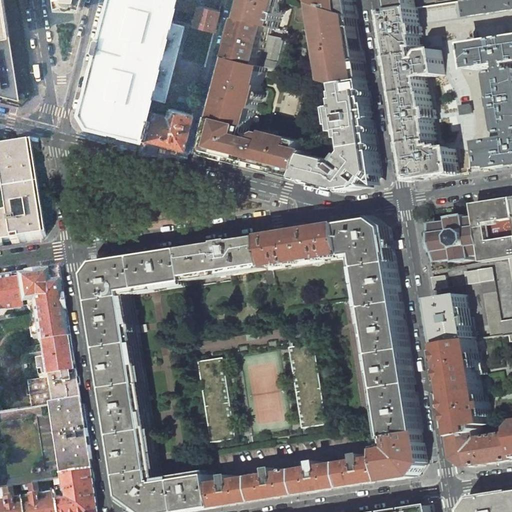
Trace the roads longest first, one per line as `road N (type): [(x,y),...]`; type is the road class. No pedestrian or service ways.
road 1 (residential): [(452,487),(405,199)]
road 2 (residential): [(77,250),(115,511)]
road 3 (residential): [(77,250),(305,215)]
road 4 (residential): [(405,199),(373,0)]
road 5 (residential): [(194,169),(236,0)]
road 6 (residential): [(297,511),(452,487)]
road 7 (residential): [(194,169),(56,135)]
road 8 (residential): [(56,135),(94,0)]
road 9 (residential): [(36,0),(51,96),(47,124)]
